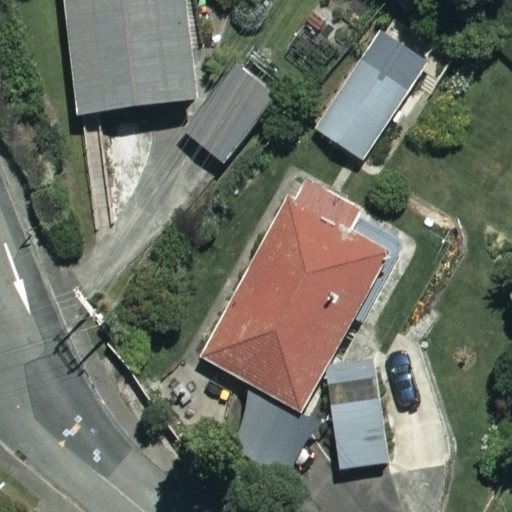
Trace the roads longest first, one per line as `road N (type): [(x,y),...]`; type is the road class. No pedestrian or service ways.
road 1 (residential): [(18,379),(60,439),(145,511)]
road 2 (residential): [(0,239),(12,285),(18,379)]
